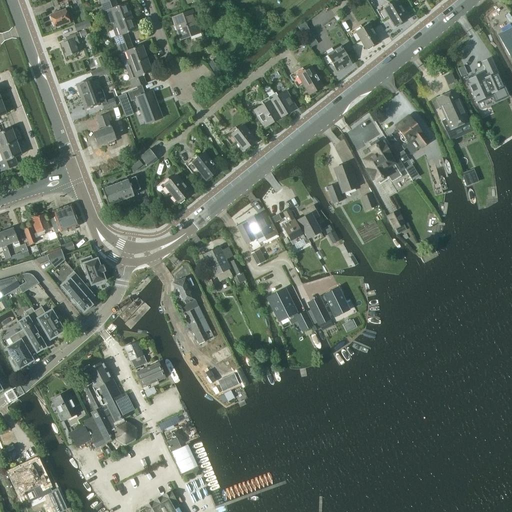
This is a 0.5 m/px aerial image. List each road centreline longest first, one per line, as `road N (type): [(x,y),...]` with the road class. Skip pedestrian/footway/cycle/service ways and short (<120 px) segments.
road 1 (secondary): [(126,261),(162,250),(473,0)]
road 2 (secondary): [(75,176),(13,0)]
